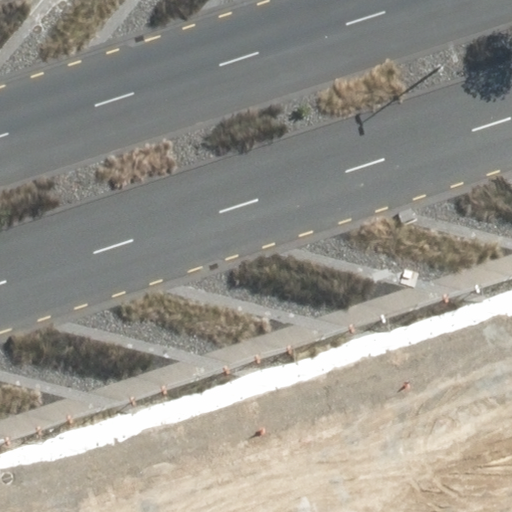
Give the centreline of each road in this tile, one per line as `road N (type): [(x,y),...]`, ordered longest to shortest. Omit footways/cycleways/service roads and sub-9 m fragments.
road 1 (tertiary): [(511,120),(0,285)]
road 2 (tertiary): [(0,138),(428,0)]
